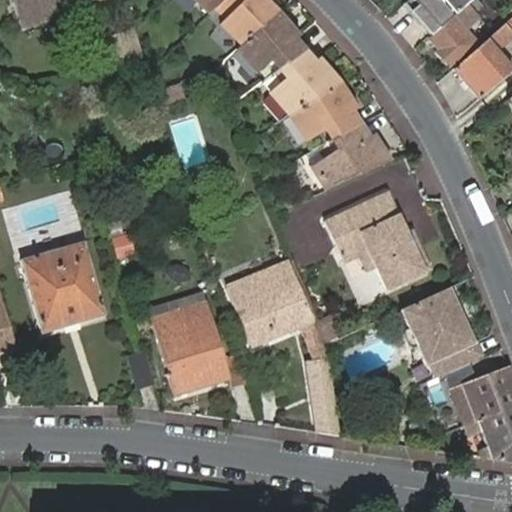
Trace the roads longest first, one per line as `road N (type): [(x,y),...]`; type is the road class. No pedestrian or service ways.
road 1 (residential): [(0,439),(150,439),(511,498)]
road 2 (tertiary): [(334,0),(436,133),(511,312)]
